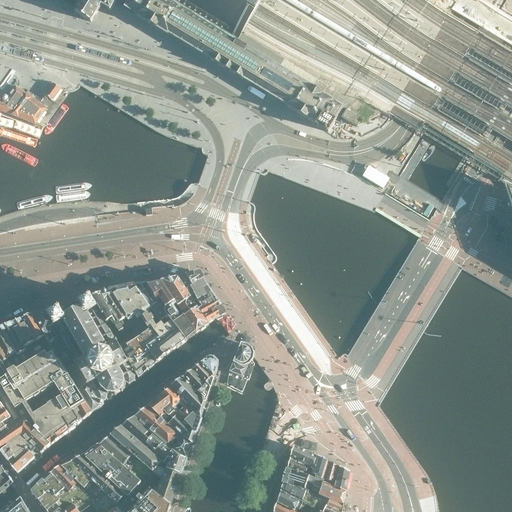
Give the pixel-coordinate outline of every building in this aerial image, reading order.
[(59,0),(77,10),(78,11),(80,8),(81,6),(80,5),(82,0),(59,0)] [(344,104),(239,40),(262,0),(82,0),(80,5),(81,6),(80,8),(78,11),(77,10),(75,13),(80,16),(80,17),(81,17),(82,16),(83,16),(85,17),(84,19),(85,20),(86,19),(91,22),(91,21),(92,21),(93,20),(91,19),(93,17),(94,14),(96,15),(96,14),(96,13),(101,5),(110,10),(115,2),(116,0),(129,0),(125,8),(126,9),(125,10),(128,12),(129,11),(132,13),(131,14),(134,15),(135,15),(156,28),(168,35),(169,34),(191,48),(199,53),(210,60),(210,61),(212,62),(230,73),(243,80),(280,102),(285,105),(284,106),(314,124),(316,125),(316,126),(318,126),(318,127),(320,128),(321,127),(324,129),(323,130),(326,132),(328,133),(335,121),(334,121),(340,111),(344,104)] [(53,102),(62,91),(51,82),(42,94),(53,102)] [(0,114),(34,128),(47,111),(36,103),(15,86),(7,96),(5,95),(3,96),(3,99),(0,97),(0,114)] [(511,189),(501,186),(502,188),(511,217),(511,189)] [(511,244),(489,285),(490,285),(511,297),(511,244)] [(203,280),(198,273),(186,276),(193,287),(203,280)] [(193,287),(186,276),(179,278),(187,291),(193,287)] [(191,297),(187,291),(179,278),(162,282),(196,333),(208,324),(204,318),(200,311),(195,304),(191,297)] [(157,303),(145,285),(143,285),(142,280),(136,281),(136,285),(137,286),(136,286),(152,310),(159,322),(167,317),(162,309),(158,312),(153,305),(157,303)] [(191,297),(207,287),(203,280),(193,287),(187,291),(191,297)] [(196,333),(162,282),(159,282),(159,283),(154,284),(154,283),(146,285),(145,285),(157,303),(162,309),(167,317),(168,316),(173,323),(186,341),(196,333)] [(157,363),(184,343),(186,341),(173,323),(164,329),(162,325),(157,328),(154,322),(156,321),(153,317),(151,318),(150,316),(147,317),(145,314),(152,310),(136,286),(125,288),(110,291),(100,293),(99,294),(91,297),(96,307),(106,324),(115,319),(118,325),(127,320),(129,322),(136,318),(137,321),(142,318),(149,331),(139,338),(127,345),(126,342),(119,346),(136,377),(138,379),(157,363)] [(195,304),(211,294),(207,287),(191,297),(195,304)] [(200,311),(216,300),(211,294),(195,304),(200,311)] [(48,314),(53,323),(99,405),(101,405),(102,405),(102,403),(101,401),(104,400),(105,401),(106,400),(105,399),(106,394),(107,393),(107,394),(108,395),(109,394),(109,395),(110,395),(111,396),(112,396),(113,395),(114,395),(114,394),(114,395),(115,396),(116,395),(116,394),(122,391),(124,390),(123,389),(124,389),(125,388),(125,387),(126,386),(125,385),(125,384),(126,384),(126,383),(125,383),(125,382),(126,381),(131,383),(131,384),(132,384),(132,383),(135,381),(136,382),(136,381),(135,380),(136,377),(96,307),(91,297),(91,296),(87,298),(88,300),(85,302),(84,300),(80,302),(79,302),(80,304),(81,304),(82,306),(63,317),(62,314),(63,313),(62,312),(61,313),(59,308),(55,310),(57,312),(53,314),(52,312),(48,314)] [(204,318),(220,307),(216,300),(200,311),(204,318)] [(222,316),(223,315),(225,314),(220,307),(204,318),(208,324),(213,321),(216,319),(216,320),(217,321),(223,318),(222,316)] [(60,360),(70,353),(47,312),(43,310),(32,314),(60,360)] [(60,360),(32,314),(22,319),(41,351),(32,357),(46,379),(54,374),(57,379),(70,401),(82,421),(83,420),(83,421),(92,413),(78,390),(60,360)] [(41,351),(22,319),(11,324),(32,357),(41,351)] [(46,379),(32,357),(11,324),(1,329),(33,381),(36,385),(32,387),(33,387),(36,391),(69,432),(82,421),(70,401),(67,402),(54,380),(57,379),(54,374),(46,379)] [(123,332),(118,325),(113,328),(117,335),(123,332)] [(33,381),(1,329),(0,329),(0,345),(12,365),(16,370),(29,383),(33,381)] [(248,380),(254,365),(252,362),(252,361),(253,360),(253,358),(253,357),(254,356),(254,355),(253,354),(253,352),(252,351),(252,350),(252,349),(251,348),(250,348),(249,347),(248,346),(246,345),(245,345),(243,344),(241,344),(240,344),(229,372),(227,385),(242,392),(247,380),(248,380)] [(12,365),(0,345),(0,358),(10,374),(16,370),(12,365)] [(30,395),(27,391),(33,387),(32,387),(29,383),(16,370),(10,374),(0,358),(0,399),(2,401),(0,401),(0,438),(16,429),(14,426),(19,423),(22,426),(29,422),(51,446),(63,436),(69,432),(36,391),(30,395)] [(213,379),(218,367),(218,366),(218,365),(218,364),(217,364),(217,363),(217,362),(216,361),(215,360),(214,359),(213,359),(212,359),(212,358),(211,358),(210,358),(209,358),(208,359),(207,359),(200,365),(213,379)] [(92,413),(100,407),(76,364),(67,368),(79,389),(78,390),(92,413)] [(213,379),(200,365),(193,371),(211,389),(213,379)] [(211,389),(193,371),(183,378),(206,402),(206,401),(211,389)] [(206,402),(183,378),(171,388),(200,419),(206,402)] [(157,439),(169,426),(161,418),(171,409),(195,434),(200,419),(171,388),(160,396),(147,406),(134,417),(148,431),(153,435),(157,439)] [(195,434),(171,409),(161,418),(169,426),(191,445),(191,444),(195,434)] [(149,440),(144,435),(148,431),(134,417),(122,427),(153,454),(162,443),(157,439),(153,435),(149,440)] [(24,438),(27,441),(29,443),(31,444),(36,450),(41,455),(51,446),(29,422),(22,426),(16,429),(0,438),(0,450),(1,451),(16,442),(19,441),(24,438)] [(157,439),(162,443),(177,457),(186,460),(191,445),(169,426),(157,439)] [(158,458),(153,454),(122,427),(110,436),(133,455),(137,458),(144,464),(149,468),(158,458)] [(129,460),(133,455),(110,436),(98,445),(134,476),(144,464),(137,458),(133,463),(129,460)] [(9,462),(31,444),(29,443),(21,447),(16,442),(1,451),(9,462)] [(186,460),(177,457),(162,443),(153,454),(158,458),(161,461),(166,465),(164,467),(167,469),(166,470),(181,475),(186,460)] [(18,474),(34,458),(31,454),(36,450),(31,444),(9,462),(18,474)] [(136,477),(134,476),(98,445),(83,456),(126,494),(125,495),(127,497),(119,507),(124,511),(168,511),(170,506),(136,477)] [(313,468),(317,458),(296,448),(293,449),(290,458),(291,458),(291,459),(309,466),(313,468)] [(126,494),(83,456),(71,463),(117,505),(125,495),(126,494)] [(181,475),(166,470),(157,466),(161,461),(158,458),(149,468),(161,479),(163,479),(178,484),(181,475)] [(334,489),(339,468),(328,463),(317,458),(313,468),(309,466),(306,477),(324,485),(334,489)] [(306,477),(309,466),(291,459),(287,470),(306,477)] [(104,511),(112,508),(117,505),(71,463),(61,467),(60,466),(51,474),(68,493),(77,484),(85,492),(93,501),(79,511),(104,511)] [(345,493),(350,473),(339,468),(334,489),(345,493)] [(170,506),(178,484),(163,479),(161,484),(157,481),(156,483),(141,470),(136,477),(170,506)] [(324,485),(306,477),(287,470),(283,485),(301,490),(307,493),(308,492),(321,498),(324,485)] [(0,492),(7,487),(9,485),(1,473),(0,473),(0,492)] [(68,493),(51,474),(50,474),(43,481),(32,492),(38,500),(42,505),(47,511),(68,493)] [(62,511),(85,492),(77,484),(68,493),(47,511),(62,511)] [(318,511),(319,507),(320,503),(321,498),(308,492),(307,493),(301,490),(283,485),(281,492),(318,511)] [(338,511),(341,511),(345,493),(334,489),(324,485),(321,498),(320,503),(326,506),(338,511)] [(79,511),(93,501),(85,492),(62,511),(79,511)] [(318,511),(281,492),(277,504),(292,511),(318,511)] [(17,511),(25,507),(20,498),(4,511),(17,511)]
